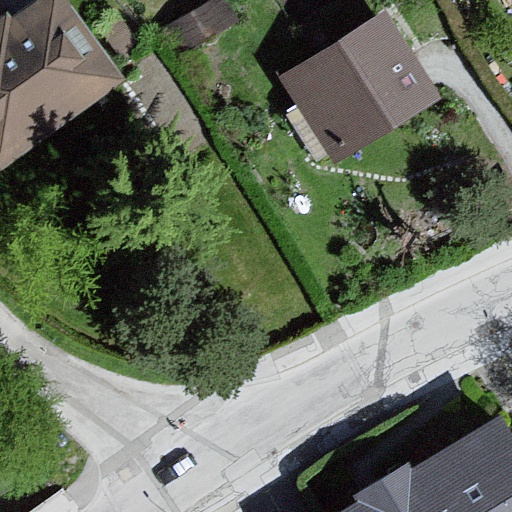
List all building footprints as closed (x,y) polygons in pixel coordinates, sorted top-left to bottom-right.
[(69,0),(35,0),(0,25),(0,171),(128,82),(69,0)] [(229,0),(217,0),(169,28),(183,53),(241,19),(229,0)] [(121,15),(101,31),(124,59),(144,43),(121,15)] [(386,16),(285,78),(340,168),(441,106),(386,16)] [(511,511),(511,439),(502,423),(352,511),(511,511)]
